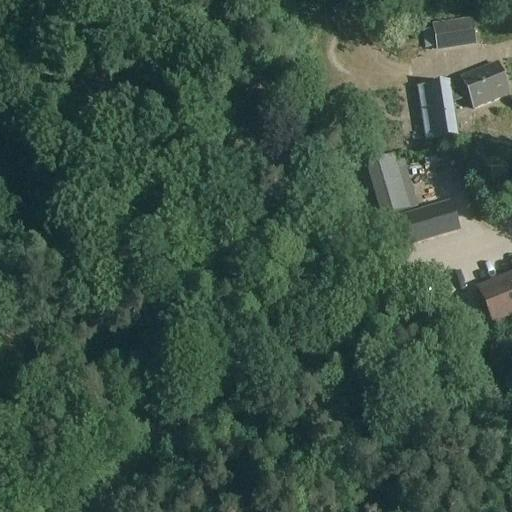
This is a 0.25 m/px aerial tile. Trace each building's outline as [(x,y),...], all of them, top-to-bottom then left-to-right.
[(435,50),(475,44),(471,20),(431,27),(435,50)] [(426,38),(395,40),(395,48),(407,48),(408,60),(427,59),(426,38)] [(456,139),(452,106),(469,99),(473,111),(509,97),(496,65),(461,79),(465,90),(450,96),(448,85),(449,85),(449,84),(416,89),(416,90),(417,90),(426,144),(424,144),(425,145),(458,140),(458,139),(456,139)] [(380,136),(410,135),(407,81),(378,82),(380,136)] [(366,166),(381,219),(407,211),(392,158),(366,166)] [(394,221),(402,249),(458,233),(450,205),(394,221)] [(478,291),(494,330),(511,323),(511,322),(511,277),(511,278),(478,291)]
